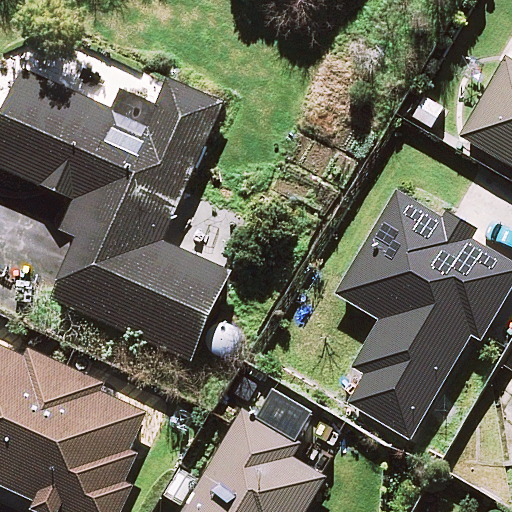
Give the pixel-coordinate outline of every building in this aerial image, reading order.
[(511,61),(500,54),(454,132),(511,166),(511,61)] [(161,110),(123,94),(116,110),(26,72),(0,133),(0,167),(78,201),(64,233),(83,241),(56,303),(195,362),(234,273),(167,244),(226,106),(173,83),(161,110)] [(511,344),(511,294),(511,291),(511,264),(470,240),(475,232),(399,189),(338,295),(383,320),(338,398),(414,442),(475,337),(483,342),(486,336),(509,349),(511,344)] [(0,484),(36,502),(32,511),(34,511),(125,511),(151,460),(133,451),(152,413),(0,338),(0,484)] [(281,393),(266,419),(249,408),(187,511),(311,511),(334,475),(306,458),(328,420),(281,393)]
